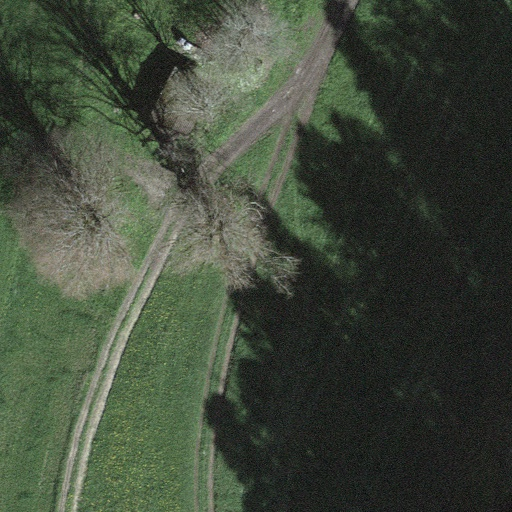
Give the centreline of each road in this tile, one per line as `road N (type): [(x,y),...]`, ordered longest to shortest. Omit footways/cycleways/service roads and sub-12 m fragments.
road 1 (track): [(322,50),(273,100),(144,288),(71,511)]
road 2 (track): [(203,511),(207,375),(322,50)]
